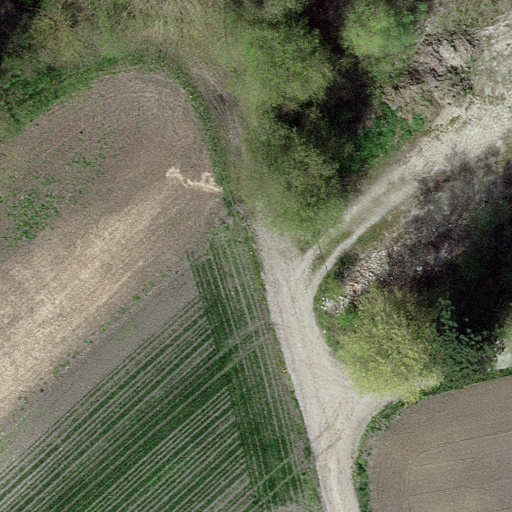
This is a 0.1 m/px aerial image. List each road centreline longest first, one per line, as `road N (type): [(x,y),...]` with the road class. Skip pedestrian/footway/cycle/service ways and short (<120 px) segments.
road 1 (track): [(171,88),(348,405),(378,511)]
road 2 (track): [(348,405),(511,368)]
